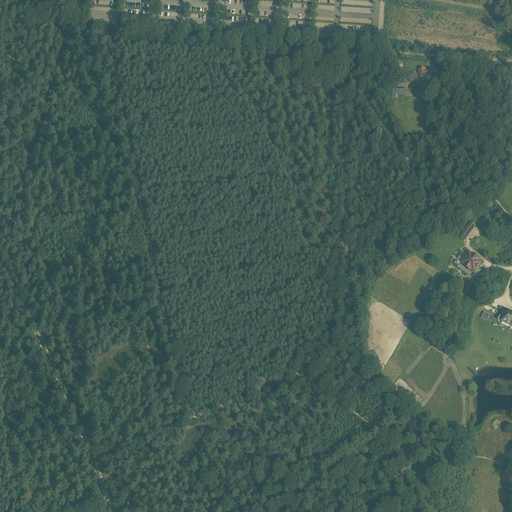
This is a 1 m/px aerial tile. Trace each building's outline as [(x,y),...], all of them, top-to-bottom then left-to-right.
[(408,74),(408,80),(409,80),(409,83),(415,83),(415,81),(416,81),(417,78),(417,77),(425,78),(425,76),(432,76),(432,71),(426,71),(426,69),(418,69),(418,75),(408,74)] [(467,228),(462,234),(467,238),(471,232),(468,229),(467,228)] [(480,259),(469,252),(461,263),(474,272),(481,262),(479,261),(480,259)] [(499,320),(501,321),(500,322),(510,327),(511,326),(511,323),(511,313),(504,310),(499,320)] [(489,315),(484,313),(481,318),(487,321),(489,315)]
